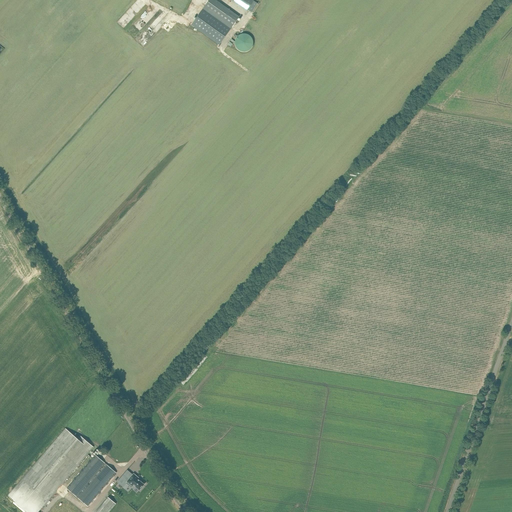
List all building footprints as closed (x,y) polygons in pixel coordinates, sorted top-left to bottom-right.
[(192,24),(192,25),(219,45),(239,17),(215,0),(209,0),(193,22),(192,21),(191,23),(192,24)] [(252,0),(232,0),(252,12),(258,3),(254,1),(252,0)] [(235,42),(235,43),(235,44),(235,45),(235,46),(236,46),(236,47),(237,48),(238,49),(239,50),(240,51),(241,51),(242,51),(243,51),(244,52),(245,51),(246,51),(247,51),(248,51),(249,50),(250,49),(251,48),(252,47),(252,46),(253,46),(253,45),(253,44),(253,43),(253,42),(253,41),(253,40),(253,39),(252,39),(252,38),(251,37),(250,36),(250,35),(249,35),(248,34),(247,34),(246,34),(246,33),(245,33),(244,33),(243,33),(242,33),(242,34),(241,34),(240,34),(239,35),(238,35),(238,36),(237,37),(236,38),(236,39),(235,39),(235,40),(235,41),(235,42)] [(88,418),(80,427),(87,433),(95,424),(88,418)] [(65,429),(9,495),(14,500),(12,503),(22,511),(27,511),(28,511),(37,511),(93,447),(80,436),(77,439),(65,429)] [(116,473),(95,455),(67,488),(88,506),(116,473)] [(126,482),(131,486),(133,484),(139,489),(140,487),(141,488),(143,485),(142,485),(143,483),(137,478),(138,477),(133,473),(126,482)] [(62,494),(57,499),(73,511),(82,511),(83,511),(62,494)] [(108,497),(95,511),(109,511),(116,504),(108,497)]
